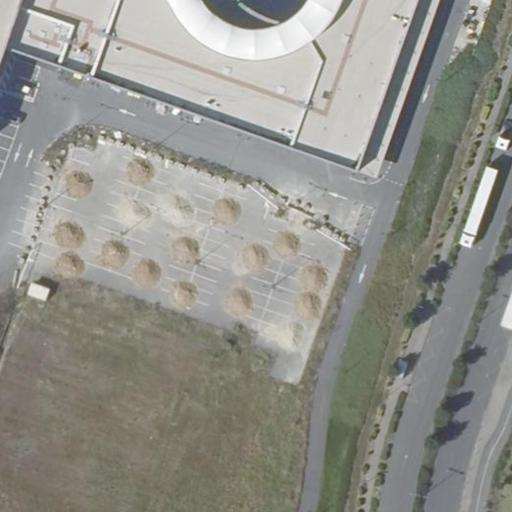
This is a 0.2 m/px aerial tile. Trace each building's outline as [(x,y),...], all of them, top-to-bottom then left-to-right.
[(0,0),(0,122),(26,54),(374,181),(437,0),(0,0)] [(59,299),(86,302),(88,285),(61,281),(59,299)] [(92,294),(83,323),(212,363),(222,334),(92,294)] [(0,357),(20,364),(38,306),(9,298),(0,327),(0,357)] [(164,440),(192,446),(201,409),(173,402),(164,440)] [(215,426),(203,455),(230,465),(241,436),(215,426)] [(163,507),(173,478),(141,468),(131,498),(163,507)] [(57,485),(45,511),(81,511),(88,497),(57,485)] [(222,511),(255,511),(260,502),(231,490),(222,511)]
